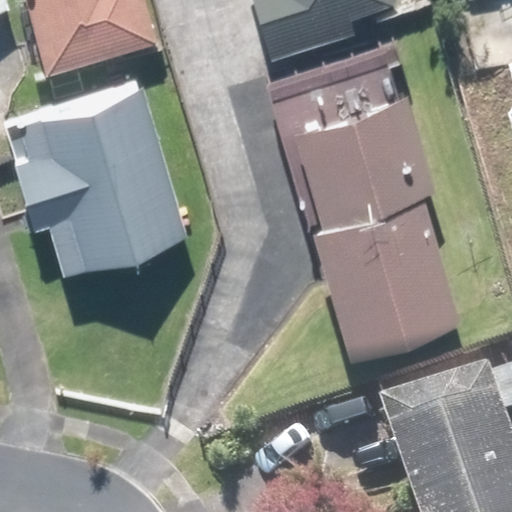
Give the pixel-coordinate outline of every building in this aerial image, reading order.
[(15,0),(37,67),(144,33),(133,0),(15,0)] [(246,0),(265,54),(352,25),(347,9),(374,0),(246,0)] [(176,228),(127,76),(4,116),(14,149),(0,153),(0,165),(20,227),(38,221),(53,268),(176,228)] [(272,116),(306,220),(291,225),(334,353),(447,316),(404,188),(420,182),(385,78),(272,116)] [(511,365),(372,413),(406,511),(511,511),(511,457),(500,422),(511,418),(511,365)]
